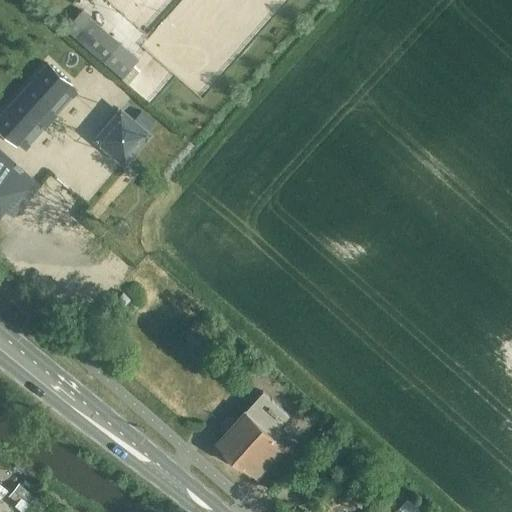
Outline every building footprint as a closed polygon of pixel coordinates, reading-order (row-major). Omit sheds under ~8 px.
[(92,18),(76,36),(101,58),(111,47),(95,33),(102,27),(92,18)] [(48,63),(0,116),(0,128),(17,143),(71,83),(48,63)] [(141,110),(135,118),(133,121),(147,132),(150,129),(155,122),(141,110)] [(147,133),(147,132),(133,121),(124,114),(105,137),(117,147),(115,150),(125,159),(147,133)] [(14,216),(40,186),(0,149),(0,210),(4,206),(14,216)] [(122,292),(118,296),(125,303),(129,299),(122,292)] [(264,391),(246,411),(275,436),(281,430),(278,427),(289,414),(264,391)] [(246,411),(238,419),(236,417),(229,417),(222,424),(223,431),(226,433),(217,443),(224,449),(223,451),(242,467),(243,465),(251,472),(252,472),(258,478),(268,467),(267,466),(285,446),(275,436),(246,411)] [(310,459),(325,474),(347,449),(332,435),(310,459)] [(0,495),(3,498),(9,491),(0,483),(0,495)] [(20,485),(12,494),(20,501),(15,506),(21,511),(29,511),(39,501),(20,485)] [(422,511),(407,498),(394,511),(422,511)]
